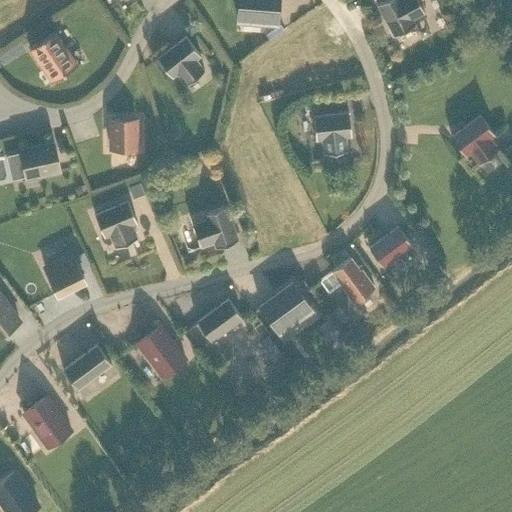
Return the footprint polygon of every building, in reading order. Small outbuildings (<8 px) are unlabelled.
[(238,0),(237,17),(277,21),(278,0),(238,0)] [(414,23),(412,18),(424,12),(417,0),(381,0),(376,3),(392,33),(393,35),(414,23)] [(54,31),(50,33),(29,47),(51,81),(76,64),(54,31)] [(185,35),(156,57),(171,76),(176,73),(184,84),(204,69),(195,58),(200,54),(185,35)] [(351,135),(348,111),(312,115),(315,139),(321,138),(322,152),(346,149),(345,135),(351,135)] [(489,137),(494,133),(480,114),(451,135),(465,155),(470,151),(478,163),(498,148),(489,137)] [(136,147),(136,118),(110,118),(110,147),(136,147)] [(60,170),(54,141),(18,149),(25,178),(60,170)] [(133,198),(144,193),(139,182),(128,187),(133,198)] [(137,221),(127,199),(94,214),(104,236),(109,233),(114,246),(136,237),(131,224),(137,221)] [(238,238),(225,205),(202,213),(204,219),(192,223),(200,246),(213,241),(215,247),(238,238)] [(383,266),(388,262),(407,248),(412,244),(398,225),(368,246),(383,266)] [(84,279),(71,253),(44,267),(57,292),(84,279)] [(360,270),(349,256),(331,269),(342,283),(340,284),(352,301),(373,286),(361,269),(360,270)] [(310,306),(292,282),(259,306),(278,330),(310,306)] [(0,334),(19,320),(0,294),(0,334)] [(210,340),(242,317),(228,297),(196,320),(210,340)] [(340,319),(349,331),(357,325),(349,313),(340,319)] [(341,336),(329,320),(319,327),(331,343),(341,336)] [(185,357),(160,324),(137,341),(162,375),(185,357)] [(268,334),(259,340),(266,350),(275,343),(268,334)] [(77,388),(111,363),(97,343),(62,369),(77,388)] [(48,447),(71,430),(46,395),(23,413),(48,447)] [(25,511),(38,501),(11,470),(0,479),(0,499),(10,511),(25,511)]
